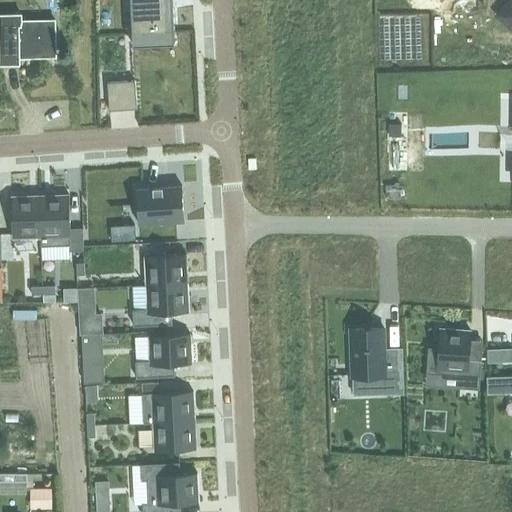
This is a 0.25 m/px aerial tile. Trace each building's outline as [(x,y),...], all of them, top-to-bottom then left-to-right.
[(131,0),(133,32),(175,30),(174,8),(173,0),(131,0)] [(55,56),(56,56),(55,20),(22,20),(22,14),(0,14),(0,34),(1,63),(20,63),(20,49),(28,49),(28,54),(55,54),(55,56)] [(136,80),(108,82),(110,110),(138,108),(136,80)] [(390,122),(390,136),(402,136),(402,122),(390,122)] [(388,137),(386,169),(404,170),(406,138),(388,137)] [(182,185),(136,188),(139,224),(185,221),(182,185)] [(27,196),(11,196),(12,237),(33,237),(41,237),(40,195),(27,196)] [(44,195),(40,195),(41,237),(41,246),(47,246),(70,245),(71,245),(70,215),(69,195),(65,195),(44,195)] [(112,225),(113,241),(136,239),(135,224),(112,225)] [(186,253),(145,255),(147,284),(188,282),(186,253)] [(84,262),(76,263),(77,275),(85,274),(84,262)] [(148,308),(133,309),(134,326),(173,324),(172,312),(189,311),(188,282),(147,284),(148,308)] [(44,285),(32,286),(32,294),(44,293),(44,285)] [(44,285),(44,293),(56,293),(56,285),(44,285)] [(12,308),(12,318),(35,318),(35,307),(12,308)] [(101,308),(78,309),(79,329),(102,328),(101,308)] [(384,328),(351,329),(353,376),(386,375),(386,388),(404,388),(403,358),(385,359),(384,328)] [(429,347),(427,373),(466,376),(465,388),(479,389),(481,360),(469,359),(471,330),(441,328),(440,347),(429,347)] [(150,360),(136,361),(136,377),(175,375),(175,364),(192,363),(190,333),(149,335),(150,360)] [(485,363),(511,363),(511,345),(485,345),(485,363)] [(98,358),(82,359),(83,371),(83,383),(91,382),(99,382),(98,358)] [(349,373),(330,374),(331,398),(350,397),(349,373)] [(503,374),(489,375),(490,392),(503,392),(503,374)] [(98,384),(84,384),(85,400),(99,399),(98,384)] [(193,390),(143,393),(144,423),(154,422),(154,421),(195,419),(193,390)] [(128,393),(128,423),(141,422),(141,393),(128,393)] [(95,423),(94,411),(86,412),(87,424),(95,423)] [(195,419),(154,421),(154,422),(155,450),(196,448),(195,419)] [(87,436),(95,435),(95,423),(87,424),(87,436)] [(180,462),(141,464),(142,480),(147,480),(148,503),(143,504),(143,511),(181,511),(181,503),(199,502),(197,472),(181,473),(180,462)] [(0,481),(33,482),(33,474),(0,473),(0,481)] [(103,481),(91,482),(92,490),(104,489),(103,481)] [(53,487),(30,488),(31,509),(53,508),(53,487)]
